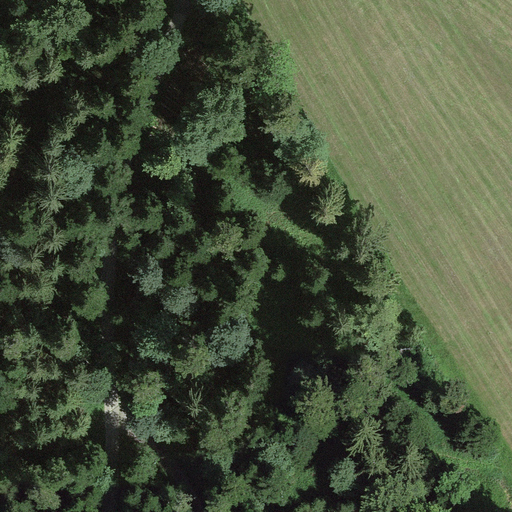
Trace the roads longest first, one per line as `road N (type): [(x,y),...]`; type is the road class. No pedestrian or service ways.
road 1 (residential): [(195,0),(132,180),(121,511)]
road 2 (track): [(128,372),(184,456),(208,511)]
